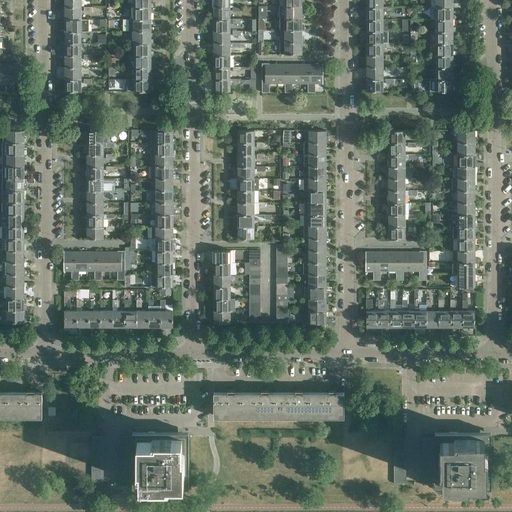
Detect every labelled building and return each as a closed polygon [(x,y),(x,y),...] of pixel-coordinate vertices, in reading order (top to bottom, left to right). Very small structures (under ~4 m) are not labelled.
[(285,5),(280,5),(280,17),(285,17),(302,17),(304,17),(304,13),(302,13),(302,11),(302,5),(285,5)] [(230,6),(214,6),(214,18),(230,18),(230,6)] [(436,6),(431,6),(431,18),(436,18),(453,18),(455,18),(455,14),(453,14),(453,6),(436,6)] [(81,7),(64,7),(64,19),(81,19),(81,7)] [(151,7),(133,7),(133,19),(151,19),(153,19),(153,13),(151,13),(151,7)] [(383,7),(367,7),(367,18),(383,19),(383,11),(386,11),(386,7),(383,7)] [(285,17),(280,17),(280,29),(302,29),(304,29),(304,26),(302,26),(302,23),(302,17),(285,17)] [(230,18),(214,18),(214,30),(230,30),(230,23),(233,23),(233,18),(230,18)] [(383,19),(367,18),(367,30),(387,30),(387,18),(383,19)] [(453,18),(436,18),(436,30),(453,30),(455,30),(455,26),(453,26),(453,18)] [(89,19),(81,19),(64,19),(64,31),(81,31),(89,31),(89,19)] [(133,19),(130,19),(130,31),(133,31),(134,31),(151,31),(153,31),(153,27),(151,27),(151,19),(133,19)] [(302,29),(280,29),(280,41),(302,41),(304,41),(304,38),(302,38),(302,35),(302,29)] [(214,30),(214,42),(230,42),(230,30),(214,30)] [(387,30),(367,30),(367,43),(386,43),(388,43),(387,30)] [(453,30),(436,30),(436,42),(453,42),(455,42),(455,39),(453,39),(453,30)] [(64,31),(64,43),(81,42),(81,31),(64,31)] [(134,31),(133,31),(133,43),(151,43),(153,43),(153,39),(151,39),(151,31),(134,31)] [(302,41),(280,41),(280,54),(285,54),(304,54),(304,50),(302,50),(302,47),(302,41)] [(81,42),(64,43),(64,55),(81,55),(81,42)] [(230,42),(214,42),(214,54),(230,54),(230,47),(233,47),(233,42),(230,42)] [(453,42),(436,42),(436,54),(453,54),(455,54),(455,50),(453,50),(453,42)] [(133,43),(133,54),(151,55),(153,55),(153,48),(151,48),(151,43),(133,43)] [(386,43),(367,43),(367,55),(383,54),(383,48),(386,48),(386,43)] [(133,54),(133,67),(151,67),(153,67),(153,60),(151,60),(151,55),(133,54)] [(230,54),(214,54),(214,66),(230,66),(230,54)] [(383,54),(367,55),(367,67),(383,66),(383,54)] [(453,54),(436,54),(436,66),(453,66),(455,66),(455,60),(453,60),(453,54)] [(81,55),(64,55),(64,67),(81,67),(81,55)] [(9,64),(0,63),(0,82),(6,83),(6,92),(10,92),(9,64)] [(20,64),(9,64),(10,92),(13,92),(13,83),(21,83),(21,84),(21,63),(20,64)] [(312,64),(312,92),(315,92),(315,83),(323,83),(323,63),(323,64),(312,64)] [(262,79),(262,92),(269,92),(269,83),(277,83),(277,64),(269,64),(269,67),(269,70),(269,73),(269,76),(269,79),(262,79)] [(277,64),(277,83),(285,83),(285,92),(289,92),(289,64),(277,64)] [(289,64),(289,92),(292,92),(292,83),(300,83),(300,64),(289,64)] [(300,64),(300,83),(308,83),(308,92),(312,92),(312,64),(300,64)] [(230,66),(214,66),(214,78),(230,78),(230,66)] [(383,66),(367,67),(367,78),(383,78),(383,66)] [(453,66),(436,66),(436,78),(453,78),(455,78),(455,72),(453,72),(453,66)] [(81,67),(64,67),(64,79),(81,79),(81,67)] [(151,67),(133,67),(133,79),(151,79),(153,79),(153,72),(151,72),(151,67)] [(230,78),(214,78),(214,91),(230,91),(230,83),(233,83),(233,78),(230,78)] [(383,78),(367,78),(367,91),(383,90),(383,78)] [(453,78),(436,78),(431,78),(431,91),(453,91),(453,90),(455,90),(455,84),(453,84),(453,78)] [(81,79),(64,79),(64,91),(81,91),(81,79)] [(133,79),(127,79),(127,91),(151,91),(153,91),(153,84),(151,84),(151,79),(133,79)] [(156,130),(151,129),(151,130),(151,142),(173,142),(175,142),(175,138),(173,138),(173,135),(173,130),(156,130)] [(7,130),(4,130),(4,142),(24,142),(27,142),(27,136),(24,136),(24,130),(7,130)] [(103,130),(87,130),(87,142),(109,142),(110,134),(116,134),(116,130),(103,130)] [(238,130),(238,142),(254,142),(254,130),(238,130)] [(326,130),(304,130),(304,142),(326,142),(328,142),(328,136),(326,136),(326,130)] [(389,130),(389,142),(405,142),(405,130),(389,130)] [(475,130),(458,130),(458,142),(475,142),(477,142),(477,136),(475,136),(475,130)] [(24,142),(4,142),(2,142),(2,154),(24,154),(27,154),(26,148),(24,148),(24,142)] [(114,147),(114,142),(109,142),(87,142),(87,154),(103,154),(103,147),(114,147)] [(173,142),(151,142),(151,154),(173,154),(175,154),(175,150),(173,150),(173,142)] [(254,142),(238,142),(238,154),(254,154),(254,142)] [(304,142),(304,154),(326,154),(328,154),(328,150),(326,150),(326,148),(326,142),(304,142)] [(389,142),(389,154),(405,154),(405,142),(389,142)] [(475,142),(458,142),(458,154),(475,154),(477,154),(477,148),(475,148),(475,142)] [(24,154),(2,154),(2,166),(24,166),(26,166),(26,160),(24,160),(24,154)] [(103,154),(87,154),(87,166),(103,166),(103,154)] [(173,154),(151,154),(151,166),(173,166),(175,166),(175,162),(173,162),(173,154)] [(254,154),(238,154),(238,166),(254,166),(254,154)] [(304,154),(304,166),(309,166),(326,166),(328,166),(328,162),(326,162),(326,154),(304,154)] [(405,154),(389,154),(389,166),(405,166),(405,159),(408,159),(408,154),(405,154)] [(475,154),(458,154),(458,166),(475,166),(477,166),(477,160),(475,160),(475,154)] [(24,166),(2,166),(2,178),(24,178),(27,178),(26,172),(24,172),(24,166)] [(103,166),(87,166),(87,178),(103,178),(103,166)] [(151,178),(156,178),(173,178),(175,178),(175,172),(173,171),(173,166),(151,166),(151,178)] [(254,166),(238,166),(238,178),(254,178),(254,166)] [(309,178),(326,178),(328,178),(328,172),(326,172),(326,166),(309,166),(309,178)] [(389,166),(389,178),(405,178),(405,166),(389,166)] [(458,166),(458,178),(475,178),(477,178),(477,172),(475,172),(475,166),(458,166)] [(24,183),(24,178),(2,178),(2,190),(24,190),(27,190),(26,184),(24,183)] [(103,178),(87,178),(87,190),(103,190),(103,183),(114,183),(114,178),(103,178)] [(173,178),(156,178),(156,190),(173,190),(175,190),(175,186),(173,186),(173,184),(173,178)] [(254,178),(238,178),(238,190),(259,190),(259,178),(254,178)] [(309,178),(304,178),(304,190),(309,190),(326,190),(328,190),(328,186),(326,186),(326,178),(309,178)] [(389,178),(389,190),(405,190),(405,178),(389,178)] [(458,178),(453,178),(453,190),(458,190),(475,190),(477,190),(477,186),(475,186),(475,184),(475,178),(458,178)] [(24,190),(2,190),(2,202),(24,202),(26,202),(26,196),(24,196),(24,190)] [(103,190),(87,190),(87,202),(103,202),(103,190)] [(155,190),(151,190),(151,202),(155,202),(156,202),(173,202),(175,202),(175,198),(173,198),(173,196),(173,190),(156,190),(155,190)] [(259,190),(238,190),(238,202),(254,202),(257,202),(259,202),(259,190)] [(326,190),(309,190),(309,202),(326,202),(328,202),(328,198),(326,198),(326,196),(326,190)] [(389,190),(389,202),(405,202),(405,190),(389,190)] [(475,190),(458,190),(458,202),(475,202),(477,202),(477,198),(475,198),(475,196),(475,190)] [(24,202),(2,202),(2,214),(24,214),(26,214),(26,208),(24,208),(24,202)] [(103,202),(87,202),(87,214),(103,214),(103,202)] [(173,202),(156,202),(156,214),(173,214),(175,214),(175,208),(173,208),(173,207),(173,202)] [(254,202),(238,202),(238,214),(254,214),(254,202)] [(309,202),(304,202),(304,214),(326,214),(328,214),(328,210),(326,210),(326,208),(326,202),(309,202)] [(389,202),(389,214),(405,214),(405,202),(389,202)] [(475,202),(458,202),(458,214),(475,214),(477,214),(477,210),(475,210),(475,208),(475,202)] [(24,214),(2,214),(2,226),(24,226),(26,226),(26,222),(24,222),(24,220),(24,214)] [(103,214),(87,214),(87,226),(103,226),(103,219),(114,219),(114,214),(103,214)] [(173,214),(156,214),(156,226),(173,226),(175,226),(175,222),(173,222),(173,220),(173,214)] [(254,214),(238,214),(238,226),(254,226),(254,214)] [(304,214),(303,226),(326,226),(328,226),(328,222),(326,222),(326,220),(326,214),(304,214)] [(389,214),(389,226),(405,226),(405,214),(389,214)] [(475,214),(458,214),(458,226),(475,226),(479,226),(483,226),(483,222),(479,222),(475,222),(475,220),(475,214)] [(24,226),(2,226),(2,238),(7,238),(24,238),(26,238),(26,232),(24,232),(24,231),(24,226)] [(103,226),(87,226),(87,238),(103,238),(103,231),(114,231),(114,226),(103,226)] [(156,226),(151,226),(151,238),(156,238),(173,238),(175,238),(175,234),(173,234),(173,232),(173,226),(156,226)] [(254,226),(238,226),(238,238),(254,238),(254,226)] [(326,226),(303,226),(303,228),(303,238),(309,238),(326,238),(328,238),(328,234),(326,234),(326,232),(326,226)] [(405,226),(389,226),(389,238),(405,238),(405,226)] [(458,226),(452,226),(452,238),(458,238),(475,238),(477,238),(477,234),(475,234),(475,232),(475,226),(458,226)] [(24,238),(7,238),(7,250),(24,250),(26,250),(26,246),(24,246),(24,244),(24,238)] [(173,238),(156,238),(156,250),(173,250),(175,250),(175,246),(173,246),(173,238)] [(326,238),(309,238),(309,250),(326,250),(328,250),(328,246),(326,246),(326,244),(326,238)] [(458,238),(458,250),(466,250),(475,250),(477,250),(477,244),(475,244),(475,238),(458,238)] [(125,249),(125,250),(125,254),(129,254),(129,262),(136,262),(136,250),(135,250),(128,250),(128,247),(125,247),(125,249)] [(214,249),(214,262),(230,262),(230,250),(214,249)] [(24,250),(7,250),(7,262),(24,262),(26,262),(26,258),(24,258),(24,250)] [(173,250),(156,250),(156,262),(173,262),(175,262),(175,255),(173,256),(173,250)] [(326,250),(309,250),(309,262),(326,262),(328,262),(328,258),(326,258),(326,256),(326,250)] [(475,250),(453,250),(453,262),(475,262),(477,262),(477,256),(475,255),(475,250)] [(72,279),(75,279),(75,251),(64,251),(64,271),(64,270),(71,270),(72,279)] [(75,251),(75,279),(79,279),(79,270),(87,270),(87,251),(75,251)] [(87,251),(87,270),(94,270),(95,279),(98,279),(98,251),(87,251)] [(98,251),(98,279),(102,279),(102,270),(110,270),(110,251),(98,251)] [(110,251),(110,270),(117,270),(118,279),(125,279),(125,275),(125,270),(125,265),(118,265),(118,251),(110,251)] [(365,251),(365,271),(366,271),(366,270),(373,270),(373,279),(377,279),(377,251),(366,251),(365,251)] [(388,251),(377,251),(377,279),(381,279),(381,270),(388,270),(388,251)] [(400,251),(388,251),(388,270),(396,270),(396,279),(400,279),(400,251)] [(411,251),(400,251),(400,279),(404,279),(404,270),(411,270),(411,251)] [(419,251),(411,251),(411,270),(419,270),(419,279),(427,279),(427,265),(419,265),(419,251)] [(7,274),(24,274),(26,274),(26,268),(24,268),(24,262),(7,262),(2,262),(2,274),(7,274)] [(173,262),(156,262),(156,274),(173,274),(175,274),(175,270),(173,270),(173,262)] [(235,262),(230,262),(214,262),(214,274),(230,274),(235,274),(235,262)] [(309,262),(304,262),(304,274),(309,274),(326,274),(328,274),(328,268),(326,268),(326,262),(309,262)] [(475,262),(453,262),(453,274),(458,274),(475,274),(477,274),(477,268),(475,267),(475,262)] [(7,286),(24,286),(26,286),(26,279),(24,279),(24,274),(7,274),(7,286)] [(156,274),(151,274),(151,286),(156,286),(161,286),(171,286),(173,286),(175,286),(175,282),(173,282),(173,274),(156,274)] [(230,274),(214,274),(214,286),(230,286),(230,274)] [(326,274),(309,274),(309,286),(326,286),(328,286),(328,282),(326,282),(326,280),(326,274)] [(475,274),(458,274),(458,286),(475,286),(477,286),(477,280),(475,280),(475,274)] [(24,286),(7,286),(7,298),(24,298),(26,298),(26,292),(24,291),(24,286)] [(171,294),(171,286),(161,286),(160,294),(171,294)] [(230,286),(214,286),(214,298),(230,298),(230,286)] [(309,286),(303,286),(303,298),(308,298),(326,298),(328,298),(328,292),(326,292),(326,286),(309,286)] [(76,290),(64,290),(64,297),(64,299),(69,299),(69,297),(76,298),(76,297),(76,290)] [(24,298),(7,298),(7,310),(24,310),(26,310),(26,304),(24,304),(24,298)] [(230,298),(214,298),(214,310),(230,310),(235,310),(234,298),(230,298)] [(326,298),(308,298),(308,310),(326,310),(328,310),(328,304),(326,304),(326,298)] [(165,299),(161,299),(161,305),(161,326),(173,326),(173,310),(165,310),(165,299)] [(366,299),(366,310),(366,326),(378,326),(378,310),(371,310),(371,299),(366,299)] [(379,310),(378,310),(378,326),(390,326),(390,310),(384,310),(383,299),(379,299),(379,310)] [(395,299),(390,299),(390,310),(390,326),(402,326),(402,310),(402,304),(395,304),(395,299)] [(467,301),(462,301),(462,310),(462,326),(475,326),(475,310),(467,310),(467,301)] [(419,310),(414,310),(414,326),(426,326),(426,310),(426,307),(426,304),(419,304),(419,310)] [(149,310),(149,326),(161,326),(161,305),(154,305),(154,307),(149,307),(149,310)] [(24,310),(7,310),(7,322),(24,322),(26,322),(26,316),(24,316),(24,310)] [(76,310),(64,310),(64,326),(77,326),(76,310)] [(89,310),(76,310),(77,326),(89,326),(89,310)] [(101,310),(89,310),(89,326),(101,326),(101,310)] [(113,310),(101,310),(101,326),(113,326),(113,310)] [(125,310),(113,310),(113,326),(125,326),(125,310)] [(137,310),(125,310),(125,326),(137,326),(137,310)] [(137,310),(137,326),(149,326),(149,310),(137,310)] [(230,310),(214,310),(214,322),(230,322),(230,310)] [(303,310),(303,322),(326,322),(328,322),(328,316),(326,316),(326,310),(308,310),(303,310)] [(414,310),(402,310),(402,326),(414,326),(414,310)] [(438,310),(426,310),(426,326),(438,326),(438,310)] [(450,310),(438,310),(438,326),(450,326),(450,310)] [(462,310),(450,310),(450,326),(462,326),(462,310)] [(0,414),(14,415),(14,392),(1,392),(1,389),(0,389),(0,414)] [(27,392),(14,392),(14,415),(42,415),(42,392),(34,392),(34,390),(27,389),(27,392)] [(214,391),(214,415),(248,415),(248,392),(235,392),(235,390),(228,390),(228,392),(214,391)] [(261,392),(248,392),(248,415),(282,415),(282,392),(268,392),(269,390),(261,390),(261,392)] [(295,392),(282,392),(282,415),(316,415),(316,392),(303,391),(303,390),(295,390),(295,392)] [(329,392),(316,392),(316,415),(344,415),(344,392),(336,392),(336,390),(329,390),(329,392)] [(156,431),(147,431),(133,431),(133,487),(189,487),(189,431),(156,431)] [(457,438),(440,438),(440,448),(443,448),(443,457),(440,457),(440,465),(442,465),(442,482),(452,482),(452,479),(460,479),(460,482),(469,482),(469,480),(486,480),(486,470),(482,470),(482,461),(486,461),(486,453),(484,453),(484,436),(474,436),(474,439),(465,439),(465,436),(457,436),(457,438)]
